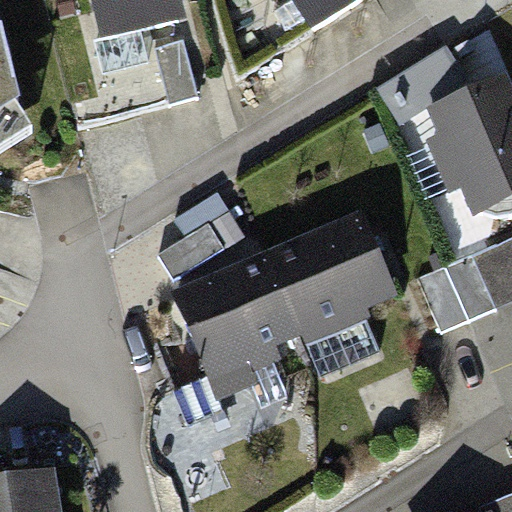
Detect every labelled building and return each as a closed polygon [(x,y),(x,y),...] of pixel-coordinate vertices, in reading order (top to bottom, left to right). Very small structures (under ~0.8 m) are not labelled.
[(176,0),(98,0),(109,41),(99,43),(108,76),(152,65),(143,33),(182,23),(176,0)] [(297,0),(318,32),(368,0),(297,0)] [(0,160),(38,137),(19,110),(22,109),(0,22),(0,160)] [(187,43),(157,51),(172,109),(202,101),(187,43)] [(511,98),(507,87),(437,117),(479,214),(497,221),(511,220),(511,98)] [(364,222),(271,262),(303,336),(324,382),(383,356),(369,322),(371,321),(366,309),(397,296),(364,222)] [(213,228),(161,258),(177,284),(228,253),(213,228)] [(511,244),(488,251),(503,305),(511,302),(511,244)] [(476,257),(449,269),(472,325),(500,312),(476,257)] [(303,336),(271,262),(179,302),(212,376),(241,364),(246,375),(249,373),(264,409),(291,397),(275,361),(278,360),(274,349),(303,336)] [(449,269),(421,281),(444,336),(472,325),(449,269)] [(57,511),(52,478),(11,485),(12,494),(0,496),(0,511),(57,511)]
